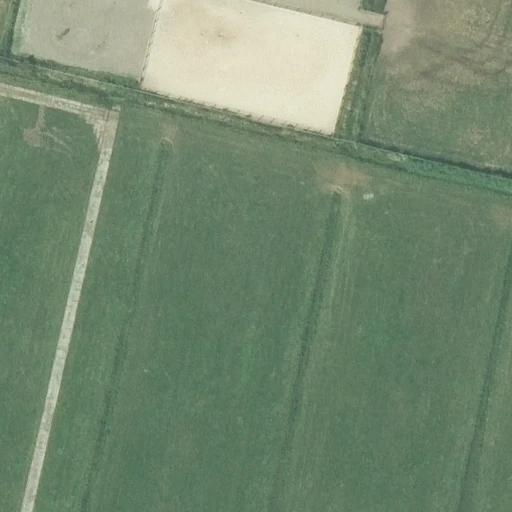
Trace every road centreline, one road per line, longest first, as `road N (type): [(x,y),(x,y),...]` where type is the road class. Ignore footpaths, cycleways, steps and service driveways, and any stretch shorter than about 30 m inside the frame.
road 1 (track): [(29,511),(144,0)]
road 2 (track): [(118,117),(0,90)]
